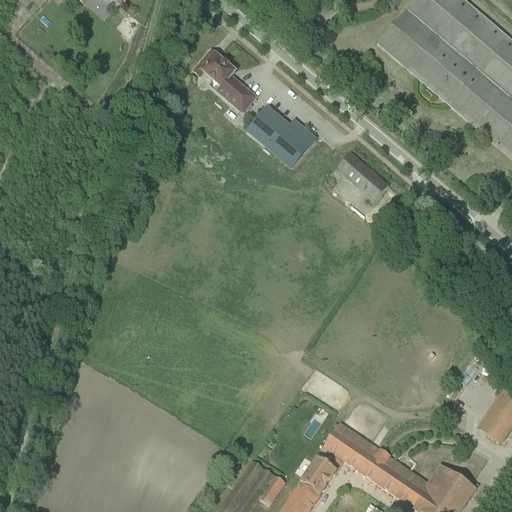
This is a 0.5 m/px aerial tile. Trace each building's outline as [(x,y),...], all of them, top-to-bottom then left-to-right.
[(511,45),(459,0),(416,0),(376,47),(511,163),(511,45)] [(235,75),(210,54),(192,76),(200,82),(203,78),(212,85),(209,88),(216,94),(215,96),(241,117),(255,101),(230,81),(235,75)] [(173,76),(180,82),(186,74),(179,69),(173,76)] [(245,135),(290,172),(315,143),(300,131),(296,136),(265,110),(245,135)] [(388,190),(349,157),(335,174),(374,206),(388,190)] [(476,432),(498,446),(511,425),(511,385),(507,382),(503,389),(505,390),(476,432)] [(341,427),(283,511),(310,511),(342,464),(412,511),(462,511),(478,488),(474,485),(470,490),(439,469),(427,486),(341,427)] [(251,465),(219,511),(253,511),(259,503),(269,509),(284,487),(251,465)]
